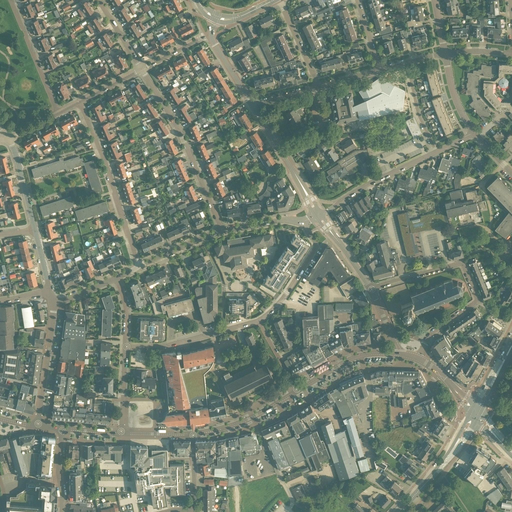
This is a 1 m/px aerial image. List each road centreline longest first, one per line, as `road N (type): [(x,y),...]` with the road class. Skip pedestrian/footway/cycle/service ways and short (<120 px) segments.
road 1 (residential): [(396,353),(354,357),(253,417),(192,434)]
road 2 (residential): [(371,289),(462,264),(476,300),(432,332),(417,357)]
road 3 (residential): [(220,231),(173,120),(141,69)]
road 4 (residential): [(318,215),(472,132)]
road 5 (residential): [(138,266),(78,102)]
road 6 (residential): [(318,215),(252,105)]
road 7 (residential): [(37,426),(52,303)]
road 8 (residential): [(57,113),(10,0)]
road 9 (residential): [(303,221),(315,247),(258,320)]
